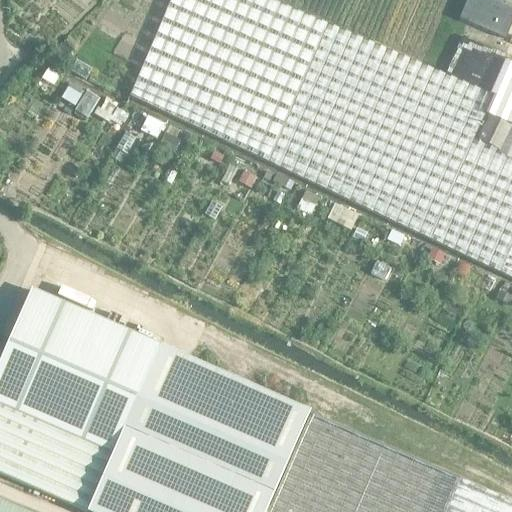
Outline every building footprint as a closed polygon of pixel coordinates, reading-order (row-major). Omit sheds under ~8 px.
[(170,0),(129,97),(511,279),(511,104),(493,96),(269,0),(170,0)] [(511,22),(511,7),(493,0),(477,0),(468,24),(505,40),(511,22)] [(48,61),(58,68),(68,55),(58,48),(48,61)] [(70,73),(88,80),(93,68),(74,61),(70,73)] [(511,66),(507,64),(493,96),(511,104),(511,66)] [(80,107),(86,92),(71,86),(65,101),(80,107)] [(103,98),(89,92),(80,114),(94,120),(103,98)] [(118,102),(109,98),(104,108),(100,106),(97,113),(112,120),(113,117),(123,122),(129,110),(117,104),(118,102)] [(144,115),(134,110),(128,122),(139,127),(144,115)] [(162,121),(145,113),(144,115),(139,127),(155,135),(162,121)] [(176,128),(166,123),(162,130),(172,135),(176,128)] [(176,136),(172,135),(162,130),(154,146),(168,153),(176,136)] [(203,156),(210,160),(214,153),(207,149),(203,156)] [(217,164),(221,157),(214,153),(210,160),(217,164)] [(235,170),(245,175),(249,168),(239,163),(235,170)] [(240,187),(245,178),(234,173),(230,182),(240,187)] [(289,183),(273,174),(269,181),(285,190),(289,183)] [(314,198),(302,191),(297,199),(310,206),(314,198)] [(278,204),(282,195),(275,192),(271,201),(278,204)] [(212,204),(205,215),(214,220),(220,208),(212,204)] [(354,215),(331,204),(324,219),(335,225),(338,218),(350,224),(354,215)] [(362,235),(355,231),(351,238),(359,242),(362,235)] [(403,237),(391,232),(387,241),(399,246),(403,237)] [(442,253),(429,247),(425,258),(437,263),(442,253)] [(454,259),(443,254),(441,258),(451,263),(454,259)] [(389,269),(373,262),(368,274),(384,281),(389,269)] [(468,268),(457,262),(452,273),(463,279),(468,268)] [(495,281),(484,275),(480,284),(491,290),(495,281)] [(30,291),(0,360),(0,475),(83,511),(87,511),(160,347),(30,291)] [(266,511),(310,414),(160,347),(87,511),(266,511)] [(511,511),(511,500),(314,410),(268,511),(511,511)] [(29,511),(0,499),(0,511),(29,511)]
